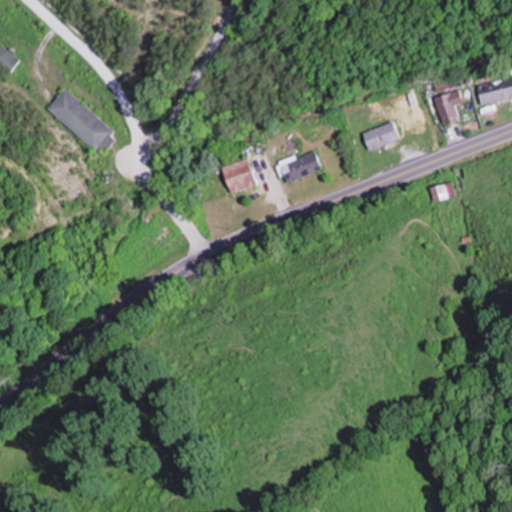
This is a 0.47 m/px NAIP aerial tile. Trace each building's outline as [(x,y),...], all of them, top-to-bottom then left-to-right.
[(0,41),(2,39),(20,53),(11,66),(0,57),(0,41)] [(475,77),(511,68),(511,71),(511,87),(480,96),(475,77)] [(68,82),(118,121),(102,143),(51,103),(68,82)] [(433,90),(457,82),(461,96),(453,98),(458,112),(442,117),(433,90)] [(364,123),(391,113),(399,131),(371,141),(364,123)] [(282,158),(315,145),(322,162),(289,176),(282,158)] [(224,164),(249,154),(258,175),(233,185),(224,164)] [(432,181),(449,175),(454,190),(436,195),(432,181)]
